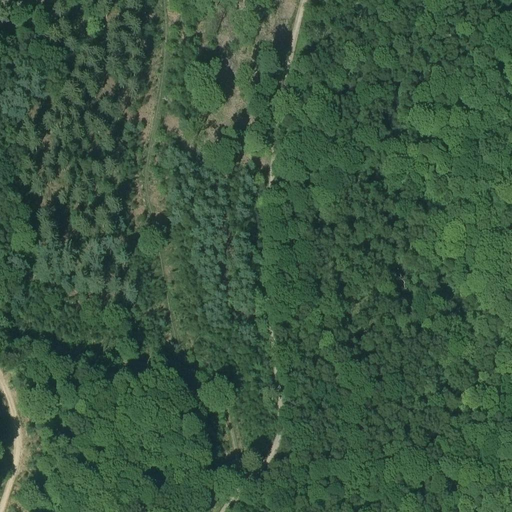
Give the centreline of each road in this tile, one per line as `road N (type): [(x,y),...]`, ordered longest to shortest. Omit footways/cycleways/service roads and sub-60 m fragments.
road 1 (track): [(238,491),(276,447),(280,424),(270,198),(303,0)]
road 2 (track): [(0,511),(18,442),(0,379)]
